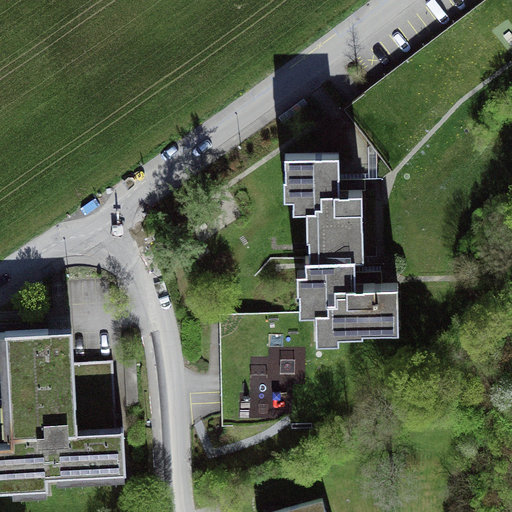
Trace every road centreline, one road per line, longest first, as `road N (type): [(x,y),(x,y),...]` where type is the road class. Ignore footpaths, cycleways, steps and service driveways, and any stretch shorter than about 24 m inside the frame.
road 1 (residential): [(119,221),(426,0)]
road 2 (residential): [(119,221),(151,293),(179,511)]
road 3 (residential): [(0,290),(119,221)]
